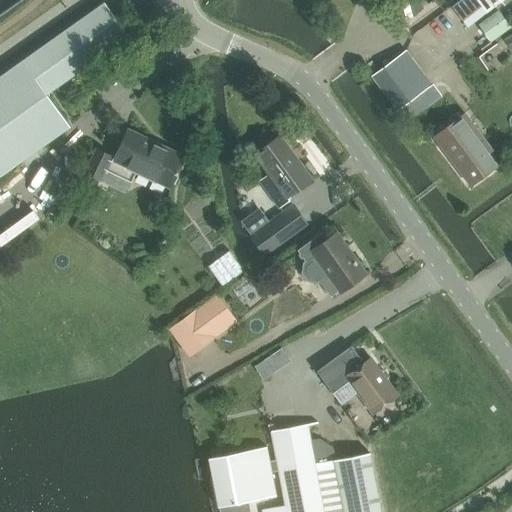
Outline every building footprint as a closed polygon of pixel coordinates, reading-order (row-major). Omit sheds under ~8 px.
[(411,0),(401,0),(405,19),(415,17),(424,8),(422,0),(412,0),(411,0)] [(477,0),(459,0),(452,6),(463,22),(482,7),(477,0)] [(502,0),(480,0),(488,11),(502,0)] [(0,176),(71,126),(48,93),(129,35),(105,2),(0,76),(0,176)] [(498,9),(477,25),(490,42),(511,27),(498,9)] [(397,110),(431,85),(406,51),(372,76),(397,110)] [(470,187),(498,167),(489,154),(493,151),(466,113),(434,136),(470,187)] [(178,170),(185,156),(129,129),(115,159),(111,157),(112,156),(97,149),(86,172),(101,179),(106,169),(132,182),(137,171),(170,187),(177,173),(178,173),(179,171),(178,170)] [(288,197),(312,179),(281,134),(254,153),(269,175),(260,181),(278,207),(290,199),(288,197)] [(284,212),(251,235),(264,252),(265,254),(269,251),(298,231),(284,212)] [(348,247),(338,232),(328,239),(323,232),(298,250),(306,260),(304,262),(302,272),(308,280),(318,282),(320,281),(332,296),(339,291),(341,292),(365,274),(347,248),(348,247)] [(238,321),(217,293),(169,328),(190,357),(238,321)] [(371,357),(364,362),(352,345),(318,370),(333,392),(349,380),(373,413),(398,395),(371,357)] [(324,511),(315,463),(308,425),(273,431),(288,511),(324,511)] [(209,458),(219,507),(278,495),(268,446),(209,458)] [(382,511),(371,452),(335,459),(315,463),(324,511),(382,511)]
